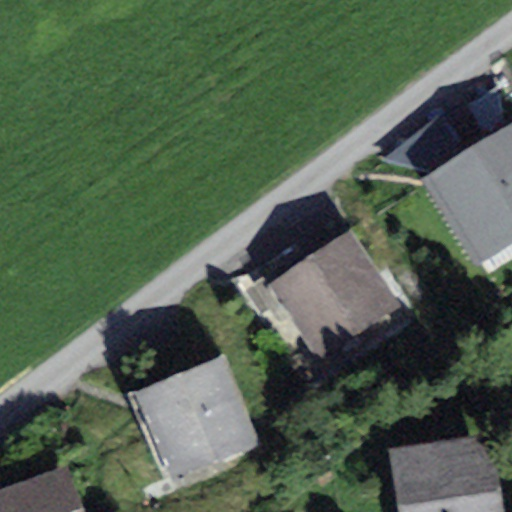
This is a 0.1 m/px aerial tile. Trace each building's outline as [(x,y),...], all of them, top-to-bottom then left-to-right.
[(511,132),(426,188),(479,271),(511,249),(511,132)] [(321,366),(405,309),(354,234),(270,291),(321,366)] [(175,486),(263,449),(227,363),(139,400),(175,486)] [(400,511),(504,511),(493,440),(391,457),(400,511)] [(0,511),(84,511),(69,473),(0,499),(0,511)]
